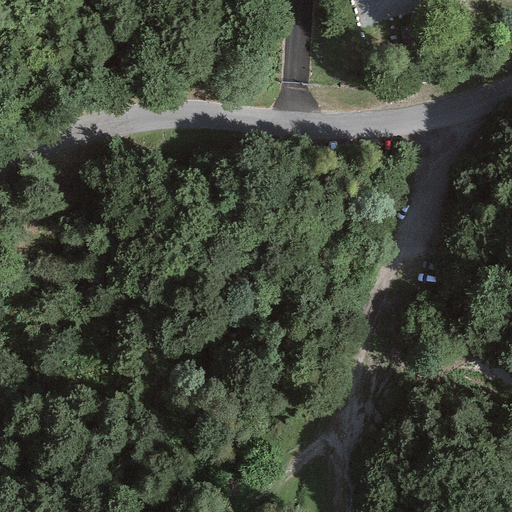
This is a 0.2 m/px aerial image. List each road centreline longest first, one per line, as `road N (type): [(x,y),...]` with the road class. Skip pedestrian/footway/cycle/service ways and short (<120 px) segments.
road 1 (tertiary): [(511,89),(439,114),(354,128),(125,115),(0,162)]
road 2 (track): [(341,511),(358,384),(439,114)]
road 3 (track): [(352,431),(244,511)]
